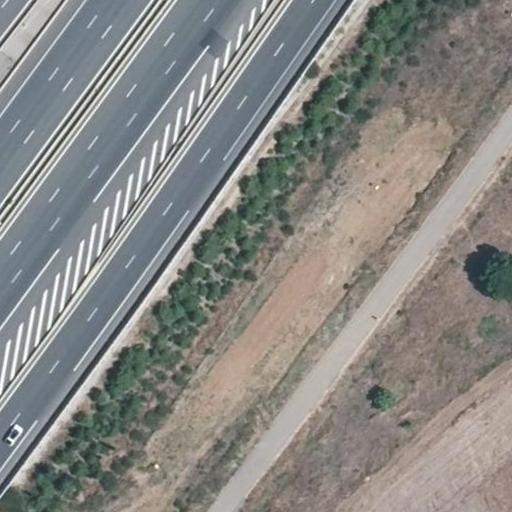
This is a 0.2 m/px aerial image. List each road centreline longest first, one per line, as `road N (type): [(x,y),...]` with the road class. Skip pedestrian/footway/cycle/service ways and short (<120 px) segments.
road 1 (motorway): [(0,440),(315,0)]
road 2 (motorway): [(0,284),(210,0)]
road 3 (motorway): [(119,0),(0,161)]
